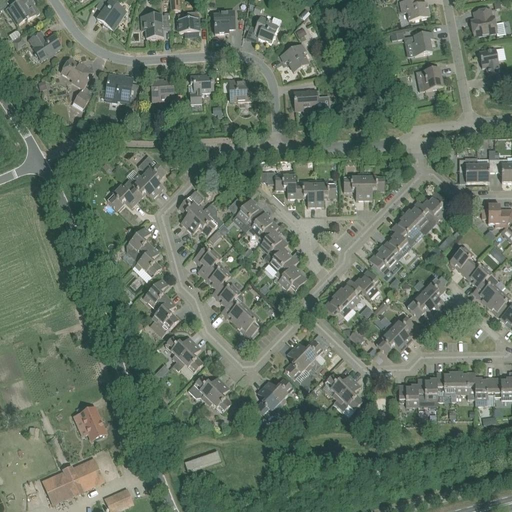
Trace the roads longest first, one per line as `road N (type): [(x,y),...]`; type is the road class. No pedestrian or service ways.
road 1 (residential): [(306,313),(254,366),(243,367),(207,332),(182,286),(162,216),(223,152),(277,149)]
road 2 (unclassified): [(171,511),(43,162)]
road 3 (residential): [(277,149),(276,103),(261,63),(235,54),(120,58),(80,38),(52,0)]
road 4 (residential): [(511,351),(364,371),(306,313)]
road 5 (residential): [(277,149),(416,142)]
road 6 (residential): [(329,276),(421,174)]
road 7 (unclassified): [(387,511),(511,480)]
road 8 (residential): [(446,0),(470,125)]
